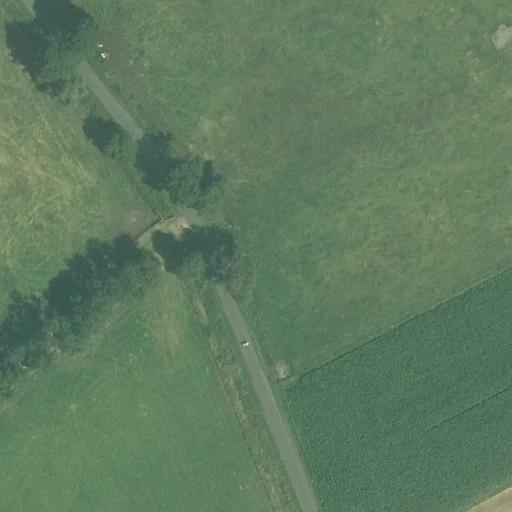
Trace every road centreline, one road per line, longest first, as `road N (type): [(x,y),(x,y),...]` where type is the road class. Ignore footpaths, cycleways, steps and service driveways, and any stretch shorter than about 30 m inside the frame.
road 1 (unclassified): [(25,0),(187,215),(308,511)]
road 2 (track): [(205,254),(0,394)]
